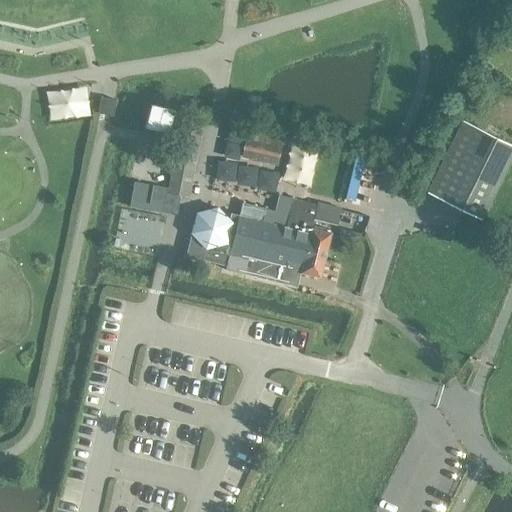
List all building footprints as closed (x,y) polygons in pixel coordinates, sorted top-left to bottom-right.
[(0,41),(32,47),(37,25),(0,18),(0,41)] [(47,90),(48,119),(90,118),(89,89),(47,90)] [(144,128),(167,133),(173,110),(150,104),(144,128)] [(188,197),(203,122),(181,117),(166,193),(188,197)] [(486,215),(511,158),(511,138),(465,117),(432,190),(486,215)] [(258,160),(276,164),(282,138),(263,134),(258,160)] [(306,192),(315,153),(297,149),(288,188),(306,192)] [(135,184),(131,206),(160,212),(164,189),(153,187),(150,204),(143,202),(146,186),(135,184)] [(319,277),(330,233),(311,228),(316,206),(292,200),(285,227),(271,224),(272,219),(263,216),(262,222),(238,216),(238,217),(230,214),(228,221),(216,208),(197,213),(191,233),(205,247),(202,260),(226,266),(230,251),(285,264),(301,268),(300,273),(319,277)]
